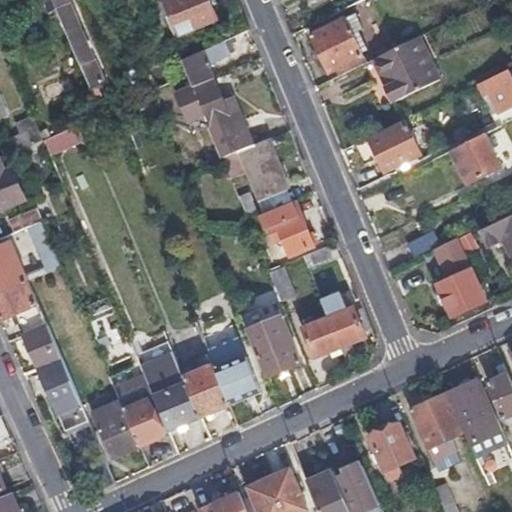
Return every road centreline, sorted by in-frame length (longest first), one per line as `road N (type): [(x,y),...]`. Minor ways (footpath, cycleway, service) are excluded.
road 1 (residential): [(259,0),(410,369)]
road 2 (residential): [(101,511),(410,369)]
road 3 (residential): [(66,511),(0,358)]
